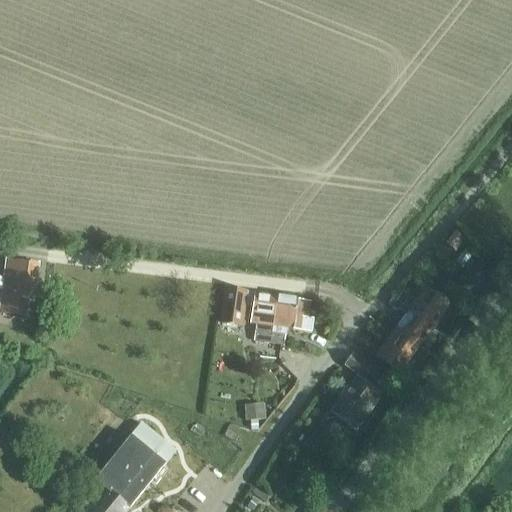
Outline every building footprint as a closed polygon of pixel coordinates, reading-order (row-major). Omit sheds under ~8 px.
[(22,302),(32,304),(37,267),(5,262),(1,299),(11,301),(11,307),(22,308),(22,302)] [(414,318),(431,329),(447,308),(424,291),(409,312),(415,316),(414,318)] [(268,346),(275,300),(253,296),(254,294),(244,292),(244,295),(224,292),(219,326),(239,329),(242,304),(252,305),(249,326),(254,327),(252,344),(268,346)] [(275,300),(268,346),(282,348),(283,338),(284,331),(304,334),(310,335),(312,323),(305,322),(308,304),(295,303),(275,300)] [(418,347),(431,329),(414,318),(415,316),(409,312),(396,331),(418,347)] [(397,377),(418,347),(396,331),(374,361),(397,377)] [(369,386),(369,385),(376,375),(352,357),(344,367),(357,377),(355,380),(330,414),(354,432),(379,398),(367,389),(369,386)] [(243,405),(244,421),(264,419),(263,404),(243,405)] [(90,509),(88,511),(127,511),(163,468),(157,463),(167,450),(137,426),(126,440),(127,441),(95,482),(88,490),(91,493),(83,504),(90,509)] [(171,492),(161,499),(171,511),(174,511),(182,506),(171,492)]
